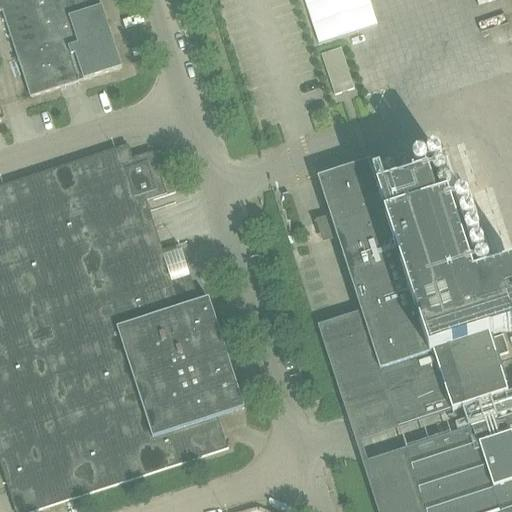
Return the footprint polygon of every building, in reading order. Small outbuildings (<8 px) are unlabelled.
[(122,68),(99,0),(0,0),(0,12),(2,12),(30,98),(122,68)] [(322,55),(335,95),(354,89),(341,49),(322,55)] [(234,407),(226,383),(217,386),(209,362),(218,359),(204,316),(184,323),(144,198),(157,194),(148,165),(135,169),(129,148),(0,189),(0,465),(9,492),(14,511),(36,511),(227,450),(216,413),(234,407)] [(361,313),(319,327),(345,407),(441,375),(495,358),(505,354),(499,337),(490,341),(489,337),(493,336),(511,329),(511,268),(491,275),(475,281),(449,201),(438,204),(429,177),(378,193),(371,170),(369,163),(318,180),(330,217),(330,218),(336,237),(337,238),(361,313)] [(175,279),(193,274),(187,249),(169,254),(175,279)] [(472,429),(406,450),(426,511),(511,511),(511,415),(495,421),(472,429)]
